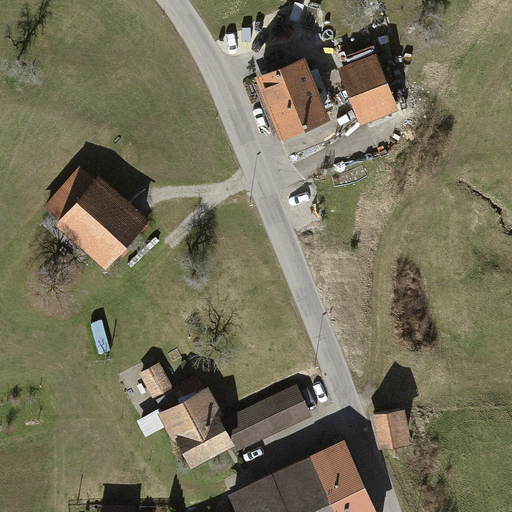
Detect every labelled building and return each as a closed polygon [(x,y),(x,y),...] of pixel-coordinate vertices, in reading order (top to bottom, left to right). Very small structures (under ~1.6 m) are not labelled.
[(381,55),(341,72),(366,128),(406,110),(381,55)] [(310,62),(261,81),(283,141),(333,122),(310,62)] [(83,166),(41,211),(103,270),(145,225),(83,166)] [(100,319),(89,323),(99,356),(110,352),(100,319)] [(235,449),(312,409),(297,381),(225,418),(208,384),(202,387),(197,377),(173,390),(159,363),(138,373),(152,401),(155,400),(158,406),(134,419),(143,437),(168,425),(190,467),(233,445),(235,449)] [(410,403),(377,413),(388,450),(421,440),(410,403)] [(369,511),(336,442),(302,458),(327,511),(369,511)] [(277,511),(327,511),(302,458),(261,477),(277,511)] [(277,511),(261,477),(223,495),(230,511),(277,511)]
